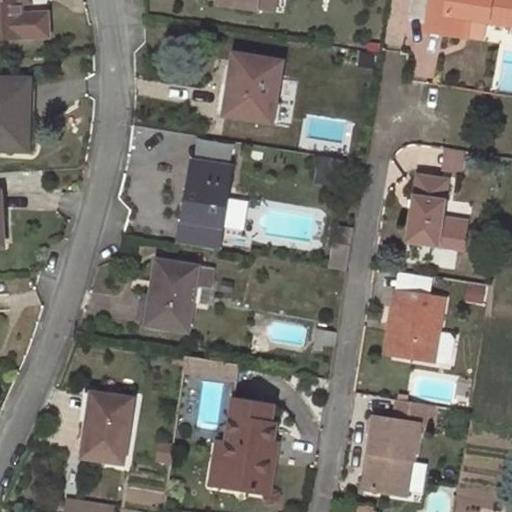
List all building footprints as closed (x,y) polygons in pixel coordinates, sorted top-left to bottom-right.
[(21,0),(0,0),(0,38),(49,36),(48,12),(22,13),(21,2),(21,0)] [(219,0),(219,2),(257,9),(257,4),(257,0),(219,0)] [(511,0),(432,0),(428,23),(444,26),(442,34),(465,38),(468,19),(490,23),(491,18),(511,21),(510,26),(511,26),(511,0)] [(491,18),(490,23),(510,26),(511,21),(491,18)] [(444,26),(428,23),(427,31),(442,34),(444,26)] [(281,63),(235,55),(225,115),(272,122),(275,101),(281,63)] [(298,65),(281,63),(275,101),(291,104),(298,65)] [(24,127),(26,79),(0,78),(0,148),(27,149),(28,127),(24,127)] [(446,146),(443,166),(463,169),(466,149),(446,146)] [(346,157),(316,153),(312,182),(341,186),(346,157)] [(232,167),(193,161),(180,241),(219,247),(223,226),(228,192),(232,167)] [(440,224),(442,217),(447,185),(418,181),(409,241),(463,249),(466,228),(466,229),(440,224)] [(247,195),(228,192),(223,226),(241,229),(247,195)] [(467,220),(442,217),(440,224),(466,229),(467,220)] [(337,224),(334,241),(352,244),(355,227),(337,224)] [(334,241),(331,266),(348,269),(352,244),(334,241)] [(195,286),(210,289),(213,269),(158,261),(152,295),(145,294),(140,322),(188,330),(192,302),(195,286)] [(489,297),(491,286),(476,283),(474,295),(489,297)] [(208,304),(210,289),(195,286),(192,302),(208,304)] [(445,299),(395,291),(389,327),(398,329),(393,356),(434,363),(446,365),(452,360),(455,341),(451,335),(439,333),(445,299)] [(398,329),(389,327),(385,355),(393,356),(398,329)] [(323,343),(336,345),(338,333),(317,329),(315,342),(323,343)] [(323,343),(315,342),(313,349),(322,350),(323,343)] [(99,394),(88,392),(83,420),(90,421),(94,422),(99,394)] [(132,400),(99,394),(94,422),(90,421),(84,457),(123,462),(132,400)] [(437,403),(396,397),(392,418),(372,414),(366,452),(375,454),(369,490),(408,496),(420,422),(435,425),(437,403)] [(265,490),(272,441),(275,422),(271,421),(274,405),(235,399),(228,441),(218,440),(215,458),(230,460),(228,485),(265,490)] [(280,442),(272,441),(265,490),(272,491),(280,442)] [(172,456),(173,445),(163,443),(161,455),(172,456)] [(375,454),(366,452),(360,488),(369,490),(375,454)] [(212,482),(228,485),(230,460),(215,458),(212,482)] [(85,511),(87,501),(69,498),(67,511),(70,511),(85,511)] [(355,511),(357,503),(334,499),(332,511),(355,511)]
